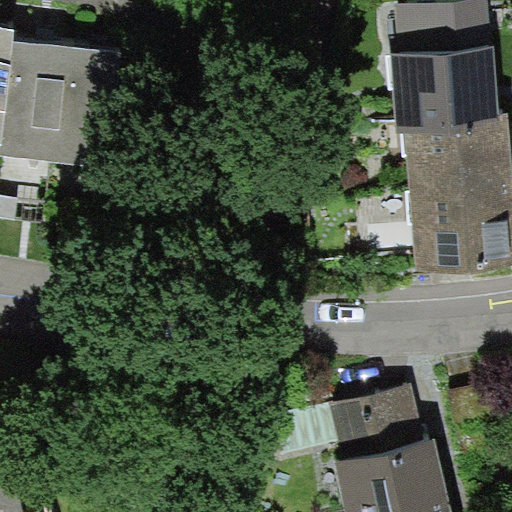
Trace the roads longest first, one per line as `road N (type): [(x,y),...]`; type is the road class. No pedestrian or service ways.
road 1 (residential): [(511,313),(452,325),(249,320),(185,310)]
road 2 (residential): [(185,310),(0,281)]
